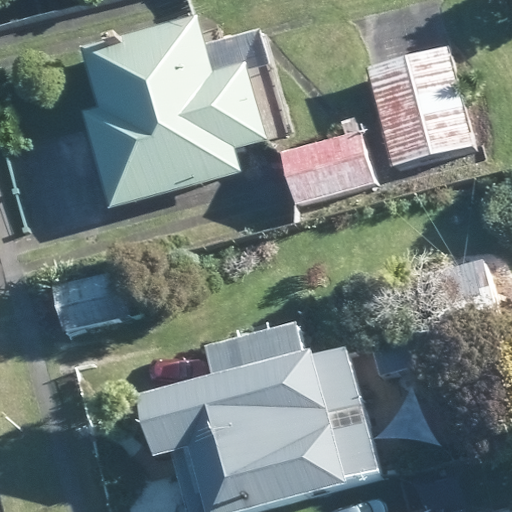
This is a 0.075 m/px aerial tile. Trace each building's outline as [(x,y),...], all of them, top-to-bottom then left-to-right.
[(228,65),(221,40),(216,22),(204,26),(101,54),(118,113),(101,119),(128,214),(259,176),(252,153),(286,143),(266,69),(255,71),(252,58),(228,65)] [(455,54),(383,74),(407,173),(489,153),(463,53),(455,54)] [(296,161),(308,200),(311,211),(389,186),(373,137),(360,141),(296,161)] [(71,300),(77,333),(143,322),(135,278),(70,290),(71,300)] [(393,464),(377,404),(363,353),(338,360),(337,355),(323,360),(315,331),(226,355),(234,385),(164,404),(180,464),(192,461),(195,474),(199,488),(205,511),(293,511),(369,491),(368,485),(397,476),(393,464)]
